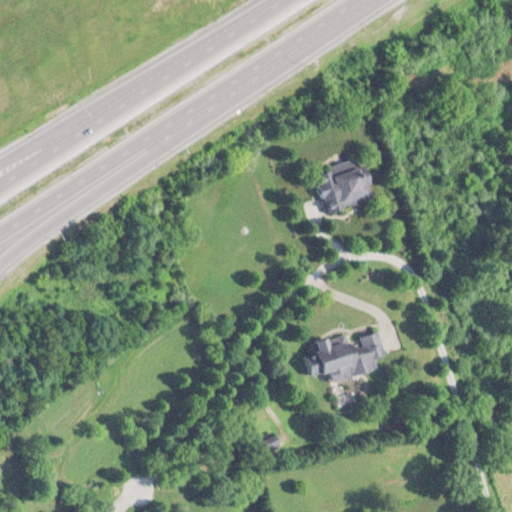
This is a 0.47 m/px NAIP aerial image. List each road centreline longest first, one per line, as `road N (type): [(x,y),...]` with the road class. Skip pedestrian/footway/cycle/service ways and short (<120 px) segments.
road 1 (residential): [(488,511),(422,297),(402,264),(366,254),(312,274),(272,309),(135,491)]
road 2 (motorway): [(0,234),(373,0)]
road 3 (motorway): [(283,0),(0,182)]
road 4 (motorway): [(0,262),(245,81)]
road 5 (motorway): [(173,70),(0,160)]
